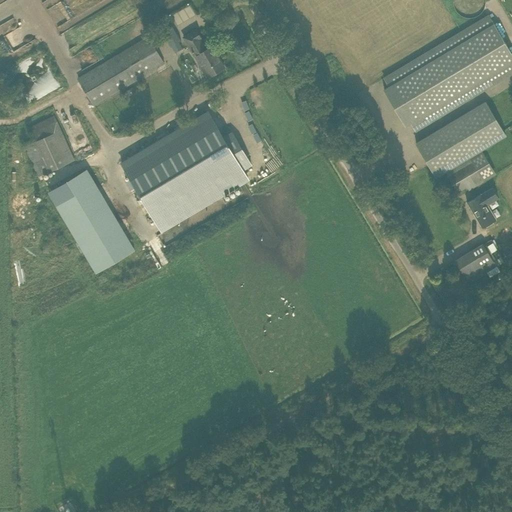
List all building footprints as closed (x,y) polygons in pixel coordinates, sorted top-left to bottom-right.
[(416,131),(511,73),(511,53),(489,15),(384,78),(389,86),(384,89),(406,126),(411,123),(416,131)] [(208,78),(224,68),(212,46),(206,50),(200,39),(201,38),(196,30),(184,38),(208,78)] [(94,105),(164,63),(148,37),(78,78),(94,105)] [(506,136),(485,102),(416,143),(436,178),(506,136)] [(74,160),(57,121),(32,132),(36,141),(25,146),(39,176),(74,160)] [(231,130),(222,134),(243,169),(251,164),(231,130)] [(483,181),(469,159),(446,173),(457,192),(467,187),(468,190),(483,181)] [(487,205),(498,198),(492,188),(467,202),(482,228),(486,225),(487,227),(493,223),(492,222),(496,220),(487,205)] [(482,244),(455,261),(457,264),(468,283),(496,267),(489,255),(482,244)]
